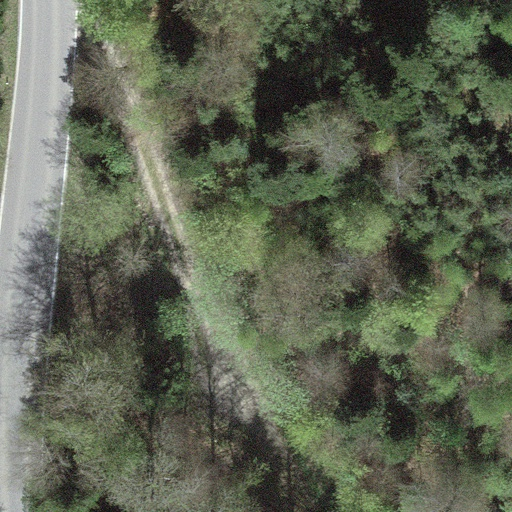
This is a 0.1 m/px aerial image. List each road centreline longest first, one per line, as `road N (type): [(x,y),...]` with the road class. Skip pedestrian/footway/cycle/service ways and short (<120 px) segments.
road 1 (track): [(308,511),(177,260),(91,32),(70,0)]
road 2 (tertiary): [(41,0),(16,369),(17,511)]
